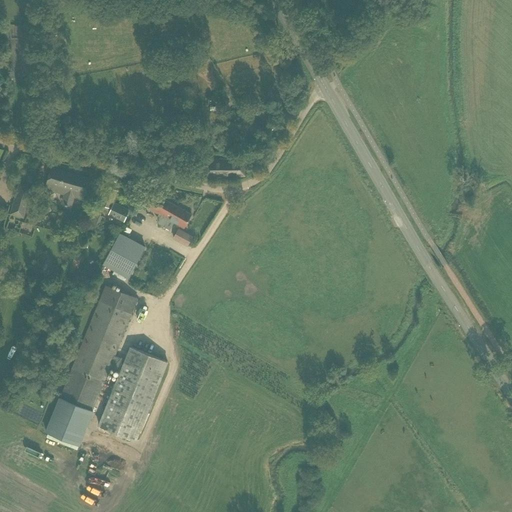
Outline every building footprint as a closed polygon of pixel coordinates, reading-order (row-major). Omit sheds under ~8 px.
[(250,102),(238,102),(238,114),(250,115),(250,102)] [(272,121),(278,111),(268,104),(261,115),(272,121)] [(136,142),(140,131),(128,127),(124,138),(136,142)] [(188,150),(190,133),(178,132),(177,149),(188,150)] [(244,158),(234,158),(206,160),(207,177),(245,176),(244,158)] [(91,179),(51,168),(45,188),(65,194),(63,199),(68,200),(70,195),(85,200),(91,179)] [(19,185),(10,214),(24,218),(32,189),(19,185)] [(97,209),(124,221),(129,210),(114,203),(114,204),(111,202),(115,192),(106,188),(100,202),(100,203),(97,209)] [(184,228),(192,215),(152,192),(144,206),(161,216),(158,222),(158,224),(169,230),(173,223),(184,228)] [(94,213),(91,223),(99,226),(102,216),(94,213)] [(178,228),(173,238),(187,246),(193,236),(178,228)] [(126,280),(145,247),(120,233),(101,265),(126,280)] [(76,254),(73,263),(78,265),(81,257),(76,254)] [(93,412),(105,381),(139,298),(106,285),(100,301),(73,368),(61,399),(93,412)] [(131,347),(100,425),(135,440),(169,362),(131,347)]
